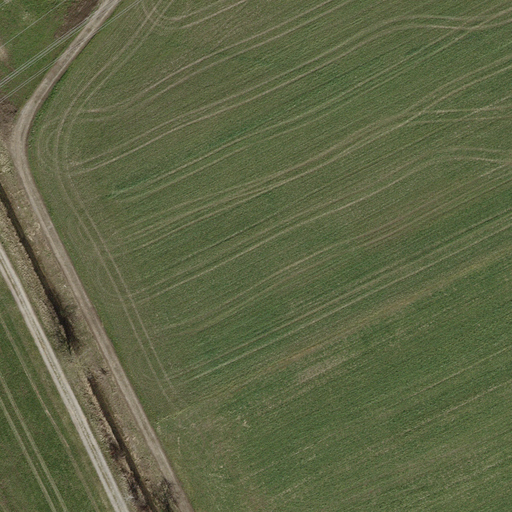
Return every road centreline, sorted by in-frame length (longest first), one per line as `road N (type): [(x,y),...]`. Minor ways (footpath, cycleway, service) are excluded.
road 1 (track): [(0,252),(125,511)]
road 2 (track): [(119,0),(36,103)]
